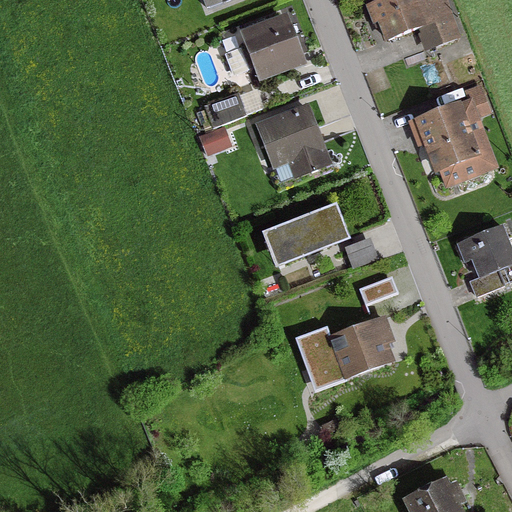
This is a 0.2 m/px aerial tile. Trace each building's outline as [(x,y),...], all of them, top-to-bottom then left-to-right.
[(372,25),(379,22),(386,42),(419,29),(427,51),(455,40),(439,0),(424,0),(415,4),(413,0),(384,0),(372,5),(373,6),(366,9),(372,25)] [(248,69),(255,66),(260,79),(291,67),(288,60),(296,57),(282,22),(243,36),(249,50),(241,53),(237,51),(226,55),(225,59),(231,75),(235,77),(246,73),(248,69)] [(232,96),(202,108),(211,131),(241,119),(232,96)] [(454,107),(417,121),(437,172),(439,172),(445,187),(479,174),(473,158),(474,158),(454,107)] [(305,110),(257,129),(272,167),(320,149),(305,110)] [(209,131),(195,137),(204,157),(217,152),(209,131)] [(325,249),(347,240),(334,208),(270,233),(282,265),(304,257),(302,251),(322,243),(325,249)] [(459,255),(466,252),(477,280),(469,283),(475,299),(511,284),(511,257),(500,228),(456,246),(459,255)] [(373,260),(366,242),(345,250),(352,268),(373,260)] [(390,281),(363,291),(368,303),(395,293),(390,281)] [(299,340),(317,389),(389,364),(380,338),(386,335),(381,320),(328,339),(325,331),(299,340)] [(334,422),(319,428),(323,437),(338,430),(334,422)] [(442,484),(406,503),(410,511),(456,511),(454,507),(462,503),(453,486),(445,490),(442,484)]
